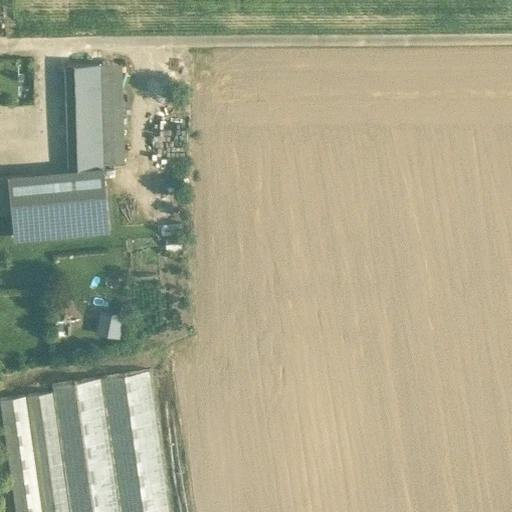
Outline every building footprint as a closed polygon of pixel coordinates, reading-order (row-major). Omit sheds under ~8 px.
[(123,61),(102,62),(104,122),(105,164),(126,163),(123,61)] [(102,62),(69,63),(71,124),(104,122),(102,62)] [(104,122),(71,124),(72,154),(70,154),(73,169),(105,166),(105,164),(104,122)] [(73,169),(13,174),(14,210),(17,235),(113,227),(105,166),(73,169)] [(13,174),(0,175),(0,211),(14,210),(13,174)] [(96,307),(93,331),(118,335),(122,311),(96,307)] [(168,511),(151,368),(53,383),(53,389),(2,397),(17,511),(168,511)]
